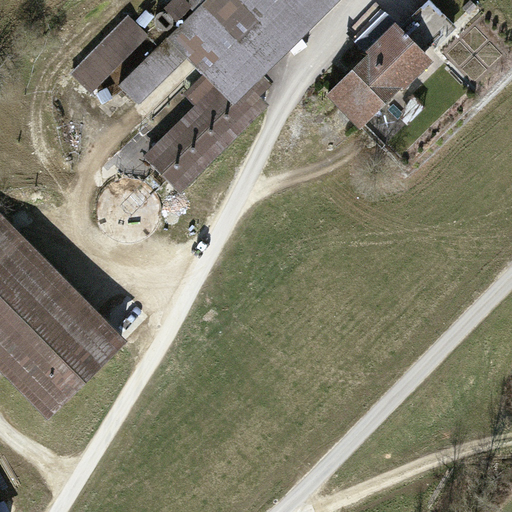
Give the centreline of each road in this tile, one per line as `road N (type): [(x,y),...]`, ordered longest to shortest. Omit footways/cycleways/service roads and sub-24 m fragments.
road 1 (track): [(177,320),(155,286),(118,269),(86,239),(80,193),(99,151),(186,69)]
road 2 (track): [(239,201),(357,149),(494,0)]
road 3 (unclassified): [(511,280),(278,511)]
road 4 (track): [(314,511),(466,448),(511,439)]
